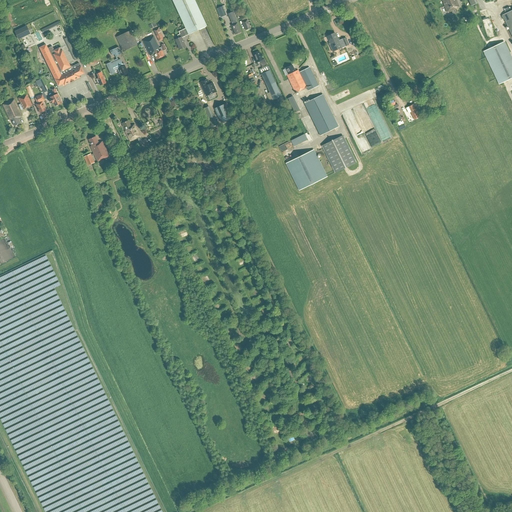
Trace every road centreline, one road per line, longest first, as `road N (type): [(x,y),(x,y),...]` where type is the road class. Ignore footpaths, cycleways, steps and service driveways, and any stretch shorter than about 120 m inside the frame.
road 1 (track): [(151,82),(175,141),(211,165),(286,325),(276,334),(241,335),(192,225)]
road 2 (tertiary): [(0,145),(344,0)]
road 3 (track): [(334,452),(511,370)]
road 4 (track): [(269,333),(302,413),(281,410),(260,354),(265,335)]
